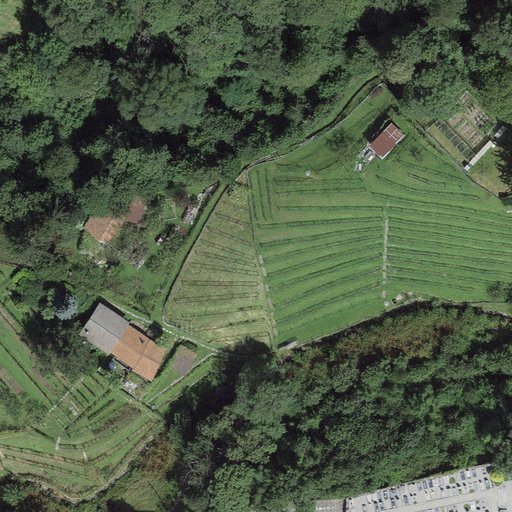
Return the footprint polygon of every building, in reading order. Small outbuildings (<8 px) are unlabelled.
[(388,125),(367,155),(383,166),(404,136),(388,125)] [(128,217),(100,197),(82,221),(110,243),(128,217)] [(128,319),(99,298),(79,327),(108,348),(126,322),(128,319)] [(148,335),(126,322),(108,348),(133,363),(131,366),(151,376),(166,345),(148,335)] [(197,352),(180,342),(168,363),(184,373),(197,352)]
